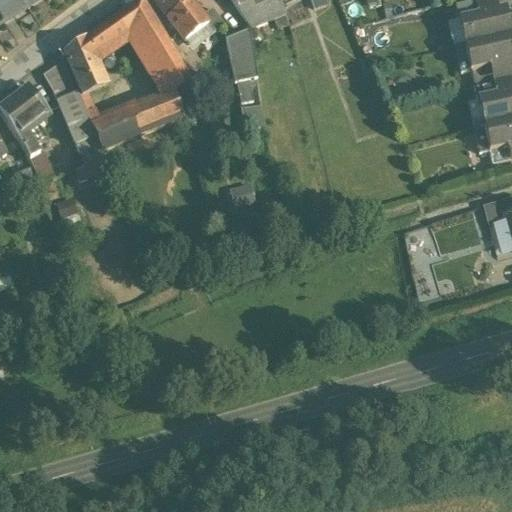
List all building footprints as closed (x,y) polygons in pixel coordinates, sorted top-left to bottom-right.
[(21,0),(0,0),(0,28),(28,10),(21,0)] [(21,0),(28,10),(42,0),(21,0)] [(150,0),(166,21),(189,3),(187,0),(150,0)] [(257,0),(251,4),(248,0),(227,0),(240,19),(247,35),(284,21),(279,6),(271,11),(264,0),(257,0)] [(264,0),(271,11),(279,6),(275,0),(264,0)] [(141,1),(110,23),(120,39),(158,102),(173,97),(188,91),(193,89),(141,1)] [(189,3),(166,21),(184,45),(207,29),(208,28),(202,20),(189,3)] [(505,10),(458,21),(464,47),(511,36),(505,10)] [(211,13),(202,20),(208,28),(207,29),(213,36),(223,29),(211,13)] [(120,39),(110,23),(87,39),(95,57),(120,39)] [(247,35),(224,44),(234,88),(236,87),(248,85),(256,83),(247,35)] [(511,40),(511,36),(464,47),(470,73),(511,62),(511,40)] [(95,57),(87,39),(63,56),(66,63),(79,96),(81,102),(90,98),(110,89),(95,57)] [(79,96),(66,63),(42,78),(57,105),(79,96)] [(248,85),(236,87),(240,107),(252,105),(248,85)] [(188,91),(173,97),(181,122),(197,116),(188,91)] [(27,92),(0,112),(0,120),(24,156),(28,165),(39,158),(24,136),(47,119),(27,92)] [(511,92),(477,101),(483,126),(511,119),(511,92)] [(96,141),(91,126),(81,102),(79,96),(57,105),(55,106),(73,150),(76,149),(96,141)] [(158,102),(150,105),(158,130),(181,122),(173,97),(158,102)] [(99,123),(90,98),(81,102),(91,126),(99,123)] [(150,105),(99,123),(91,126),(96,141),(100,151),(158,130),(150,105)] [(511,119),(483,126),(489,152),(511,146),(511,119)] [(96,141),(76,149),(83,169),(104,161),(100,151),(96,141)] [(39,158),(28,165),(31,171),(21,175),(28,193),(53,183),(48,168),(40,157),(39,158)] [(109,175),(104,161),(83,169),(72,174),(76,187),(109,175)] [(511,197),(483,207),(488,227),(506,222),(504,215),(511,212),(511,197)] [(511,254),(511,242),(506,222),(488,227),(497,258),(511,254)]
